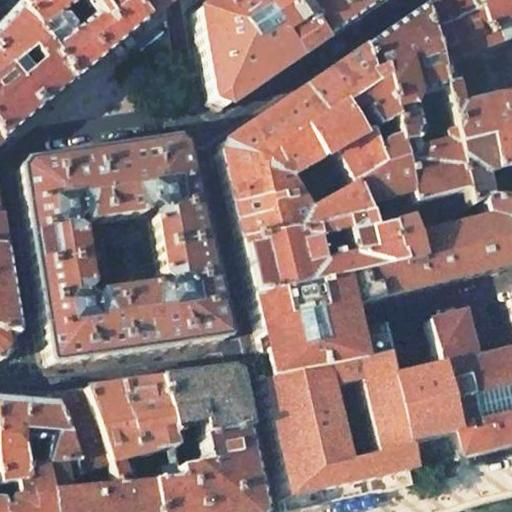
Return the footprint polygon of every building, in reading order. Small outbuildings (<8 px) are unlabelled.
[(29,34),(66,87),(74,80),(139,26),(140,26),(121,0),(18,0),(12,8),(29,34)] [(162,5),(157,0),(121,0),(140,26),(163,7),(163,6),(162,5)] [(209,0),(189,16),(190,20),(196,61),(203,107),(217,112),(307,51),(313,47),(296,22),(291,15),(281,0),(209,0)] [(293,0),(300,10),(291,15),(296,22),(313,47),(383,0),(293,0)] [(511,0),(433,0),(414,14),(436,93),(446,143),(458,198),(460,213),(476,204),(481,202),(476,179),(511,171),(511,95),(452,109),(440,65),(511,39),(511,0)] [(12,8),(0,21),(0,141),(39,109),(65,87),(66,87),(29,34),(12,8)] [(413,100),(436,93),(414,14),(351,56),(359,78),(372,76),(386,116),(387,121),(392,147),(402,200),(404,209),(436,202),(442,215),(446,222),(460,213),(458,198),(446,143),(426,150),(409,154),(407,146),(410,145),(412,136),(407,116),(401,109),(405,102),(413,100)] [(351,141),(339,121),(344,118),(355,111),(369,133),(387,121),(386,116),(372,76),(359,78),(351,56),(216,147),(212,158),(231,245),(357,219),(355,210),(380,204),(402,200),(392,147),(381,144),(376,146),(375,147),(374,148),(374,149),(375,151),(372,152),(362,137),(359,136),(356,137),(351,141)] [(413,100),(426,150),(446,143),(436,93),(413,100)] [(356,137),(344,118),(339,121),(351,141),(356,137)] [(387,121),(369,133),(376,143),(381,144),(392,147),(387,121)] [(218,343),(220,341),(210,295),(197,234),(189,198),(178,149),(170,143),(151,145),(100,153),(42,162),(20,165),(14,173),(15,184),(21,221),(35,318),(42,366),(45,368),(132,356),(218,343)] [(380,204),(383,214),(404,209),(402,200),(380,204)] [(383,214),(380,215),(385,229),(397,227),(397,228),(442,215),(436,202),(404,209),(383,214)] [(511,205),(481,202),(476,204),(479,222),(481,223),(493,220),(502,270),(511,267),(511,205)] [(388,269),(378,231),(373,216),(357,219),(231,245),(243,302),(356,276),(388,269)] [(385,229),(378,231),(388,269),(356,276),(359,289),(368,287),(372,304),(502,270),(493,220),(481,223),(479,222),(402,243),(397,228),(397,227),(385,229)] [(0,336),(3,337),(11,338),(0,265),(0,336)] [(356,276),(243,302),(254,350),(345,328),(367,322),(363,307),(372,304),(368,287),(359,289),(356,276)] [(511,302),(499,305),(511,352),(466,363),(455,317),(437,321),(420,325),(424,339),(426,350),(446,436),(453,463),(460,461),(465,460),(511,447),(511,302)] [(418,313),(376,324),(368,326),(367,322),(345,328),(347,339),(373,333),(377,351),(424,339),(420,325),(418,313)] [(262,384),(379,360),(377,351),(373,333),(347,339),(345,328),(254,350),(262,384)] [(379,360),(426,350),(424,339),(377,351),(379,360)] [(321,491),(401,473),(402,473),(403,473),(397,447),(446,436),(426,350),(379,360),(262,384),(254,386),(277,501),(320,491),(321,491)] [(192,430),(194,440),(239,433),(232,401),(228,381),(224,378),(220,375),(150,384),(165,435),(181,432),(192,430)] [(146,459),(171,456),(168,445),(165,435),(150,384),(76,394),(102,468),(129,462),(146,459)] [(47,408),(67,461),(73,477),(74,479),(90,473),(102,468),(76,394),(44,398),(47,408)] [(38,468),(38,470),(67,461),(47,408),(11,405),(0,404),(0,487),(11,486),(21,471),(18,452),(19,441),(42,443),(38,468)] [(182,442),(181,432),(165,435),(168,445),(182,442)] [(178,470),(175,470),(179,484),(150,487),(151,511),(255,511),(255,507),(239,433),(194,440),(193,441),(197,466),(178,470)] [(185,457),(182,442),(168,445),(171,456),(175,470),(178,470),(177,464),(181,457),(185,457)] [(139,469),(142,488),(150,487),(179,484),(175,470),(171,456),(146,459),(149,468),(139,469)] [(67,461),(38,470),(46,511),(151,511),(150,487),(142,488),(110,490),(106,480),(102,468),(90,473),(94,481),(102,490),(63,494),(62,480),(73,477),(67,461)] [(133,477),(129,462),(102,468),(106,480),(133,477)] [(16,510),(0,510),(0,511),(46,511),(38,470),(21,471),(11,486),(16,510)] [(321,491),(277,501),(279,508),(279,511),(296,511),(320,507),(319,506),(324,505),(376,493),(376,495),(406,488),(403,473),(402,473),(321,491)]
